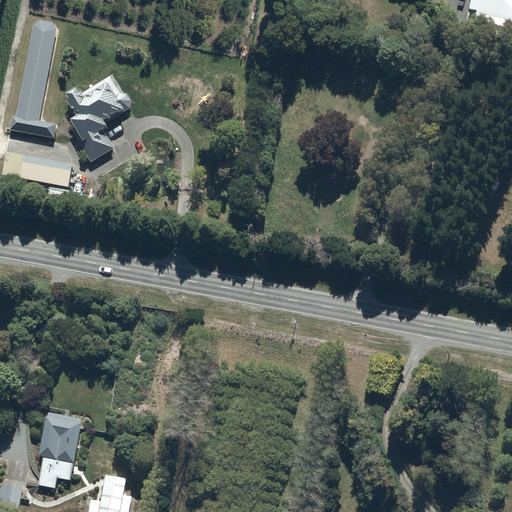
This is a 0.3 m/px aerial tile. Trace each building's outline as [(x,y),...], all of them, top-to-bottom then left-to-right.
[(472,0),(470,12),(468,11),(467,20),(476,22),(475,26),(511,33),(511,0),(505,0),(506,1),(503,0),(472,0)] [(42,25),(35,29),(18,120),(14,120),(11,133),(55,141),(57,129),(40,125),(57,32),(53,27),(42,25)] [(78,134),(75,136),(93,166),(115,152),(106,138),(111,135),(107,129),(128,117),(127,115),(131,113),(132,106),(129,99),(122,98),(111,81),(82,99),(80,95),(70,101),(73,106),(70,108),(80,123),(74,127),(78,134)] [(74,169),(9,157),(5,180),(70,192),(74,169)] [(71,194),(50,190),(48,200),(69,204),(71,194)] [(334,237),(320,237),(319,246),(334,247),(334,237)] [(84,421),(51,415),(50,420),(48,420),(42,458),(45,458),(40,486),(57,489),(59,479),(73,481),(76,465),(84,421)] [(19,511),(24,492),(4,488),(0,505),(0,510),(8,511),(19,511)]
